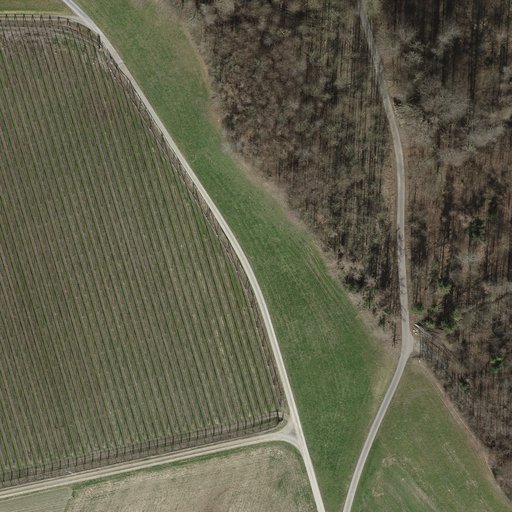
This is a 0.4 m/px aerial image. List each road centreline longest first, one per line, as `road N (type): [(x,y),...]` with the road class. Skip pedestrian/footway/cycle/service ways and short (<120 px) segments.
road 1 (track): [(61,0),(101,38),(247,265),(321,511)]
road 2 (track): [(360,0),(398,146),(407,342),(346,511)]
road 3 (track): [(0,500),(298,430)]
road 4 (track): [(511,432),(475,408),(428,350),(407,342)]
